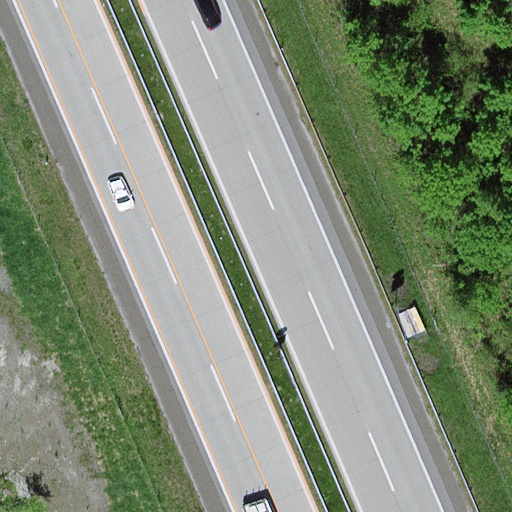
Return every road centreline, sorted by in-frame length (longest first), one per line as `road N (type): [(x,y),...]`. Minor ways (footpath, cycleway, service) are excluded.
road 1 (motorway): [(399,511),(175,0)]
road 2 (motorway): [(47,0),(270,511)]
